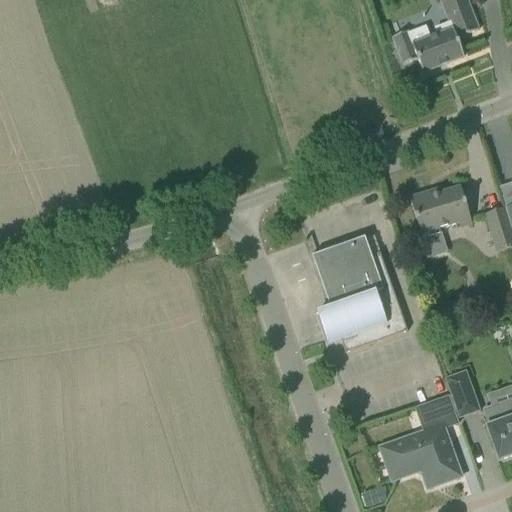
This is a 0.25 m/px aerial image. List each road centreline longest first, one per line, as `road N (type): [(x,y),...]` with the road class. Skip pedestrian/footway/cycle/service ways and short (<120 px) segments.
road 1 (unclassified): [(340,511),(235,205)]
road 2 (unclassified): [(235,205),(511,100)]
road 3 (unclassified): [(0,261),(128,241),(235,205)]
